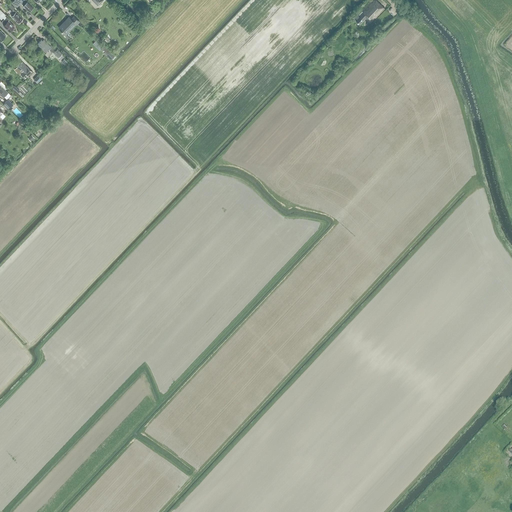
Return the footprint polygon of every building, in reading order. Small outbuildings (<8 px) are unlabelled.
[(14,0),(11,3),(16,8),(21,3),(23,6),(29,11),(33,7),(28,1),(26,0),(14,0)] [(358,15),(355,19),(360,24),(366,18),(371,23),(385,9),(375,0),(373,0),(362,11),(363,12),(359,15),(358,15)] [(14,27),(8,21),(9,20),(5,16),(5,15),(0,9),(0,17),(1,19),(3,18),(5,19),(1,22),(4,25),(3,26),(9,32),(14,27)] [(23,19),(14,10),(10,14),(12,16),(11,16),(12,17),(12,18),(14,20),(14,19),(18,23),(23,19)] [(79,22),(74,17),(71,19),(69,17),(58,28),(65,34),(75,23),(76,25),(79,22)] [(43,50),(43,51),(46,53),(45,54),(48,57),(52,53),(54,50),(52,48),(43,40),(42,41),(41,40),(38,43),(39,45),(38,45),(43,50)] [(105,45),(100,49),(111,60),(115,56),(105,45)] [(62,54),(58,49),(53,53),(61,61),(64,57),(62,55),(62,54)] [(18,67),(17,67),(15,70),(20,75),(21,74),(25,78),(29,74),(31,75),(33,73),(27,67),(22,62),(21,63),(20,62),(16,65),(18,67)] [(42,78),(38,74),(34,79),(37,83),(42,78)] [(0,94),(3,97),(4,97),(7,99),(10,96),(0,85),(0,94)] [(13,105),(8,99),(3,104),(8,110),(13,105)] [(39,121),(34,125),(39,130),(43,125),(39,121)]
